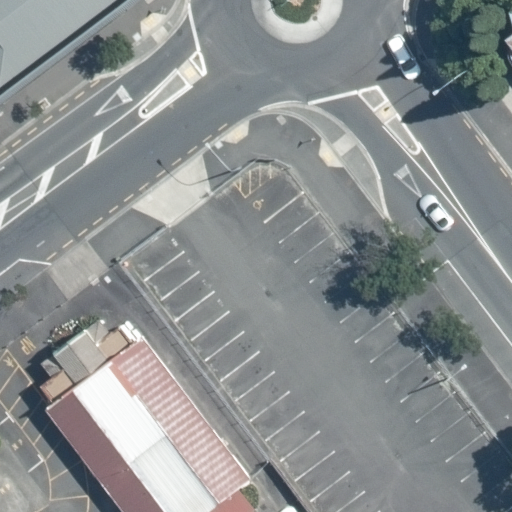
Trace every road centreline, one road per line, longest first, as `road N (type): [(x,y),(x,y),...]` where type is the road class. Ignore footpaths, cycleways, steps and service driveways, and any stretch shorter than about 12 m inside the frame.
road 1 (secondary): [(272,68),(236,86),(0,261)]
road 2 (tertiary): [(341,53),(511,278)]
road 3 (secondary): [(0,180),(174,50),(219,6)]
